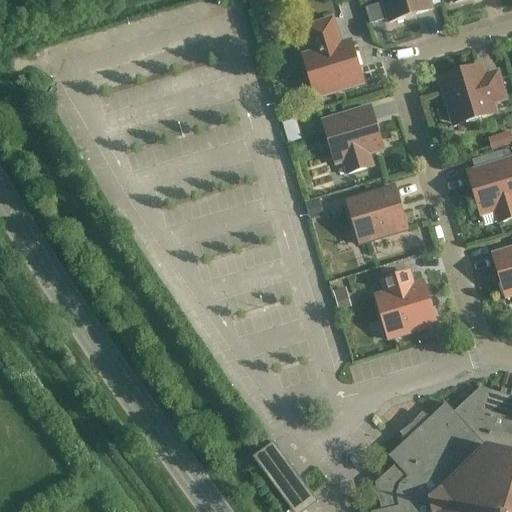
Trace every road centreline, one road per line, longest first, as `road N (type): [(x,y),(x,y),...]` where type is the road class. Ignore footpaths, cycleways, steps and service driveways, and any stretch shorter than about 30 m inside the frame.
road 1 (residential): [(494,349),(477,332),(404,79),(410,60),(511,28)]
road 2 (secondary): [(215,511),(97,349),(0,193)]
